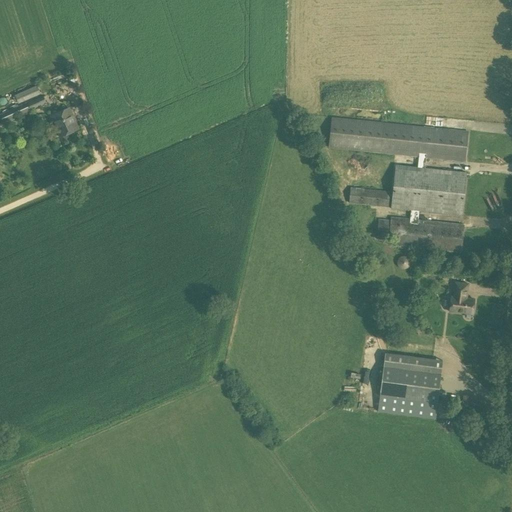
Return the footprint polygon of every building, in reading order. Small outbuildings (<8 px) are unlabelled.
[(18,104),(40,95),(36,86),(15,95),(18,104)] [(31,110),(47,103),(44,96),(28,103),(31,110)] [(4,122),(30,110),(27,103),(1,115),(4,122)] [(61,137),(79,129),(70,108),(52,116),(61,137)] [(413,141),(411,161),(422,162),(425,142),(413,141)] [(425,142),(422,162),(433,164),(436,144),(425,142)] [(461,146),(450,145),(447,165),(459,167),(461,146)] [(461,146),(459,167),(470,168),(472,148),(461,146)] [(375,194),(368,193),(369,182),(347,179),(345,196),(374,199),(375,194)] [(375,194),(374,199),(404,203),(406,186),(384,183),(382,195),(375,194)] [(466,299),(468,285),(455,283),(453,298),(451,297),(449,312),(472,315),(474,300),(466,299)] [(380,396),(437,403),(441,374),(432,372),(433,361),(385,355),(380,396)]
